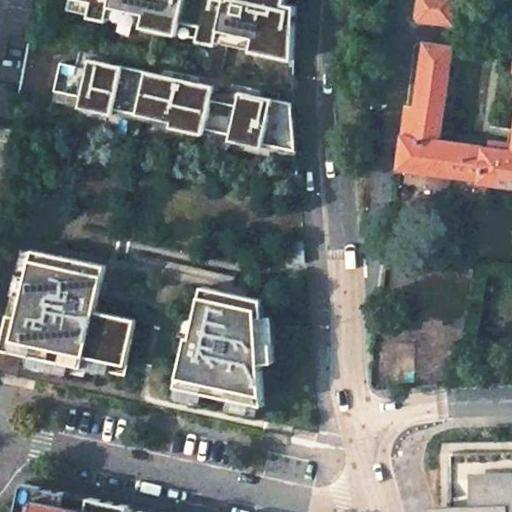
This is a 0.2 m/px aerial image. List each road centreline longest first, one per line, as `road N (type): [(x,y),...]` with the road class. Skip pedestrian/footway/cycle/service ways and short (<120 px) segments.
road 1 (residential): [(387,507),(314,503),(8,442)]
road 2 (residential): [(401,0),(376,253),(351,297)]
road 3 (tertiary): [(351,297),(333,135),(340,0)]
road 4 (residential): [(511,397),(437,403),(370,435)]
road 5 (tertiary): [(370,435),(351,297)]
